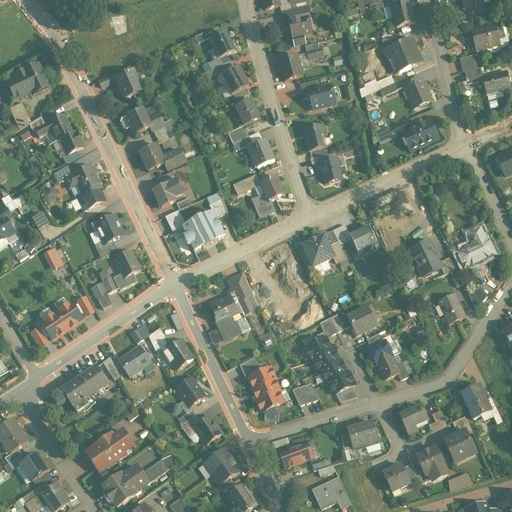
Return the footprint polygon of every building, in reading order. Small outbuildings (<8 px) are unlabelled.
[(277,0),(262,0),(265,12),(280,9),(280,8),(278,8),(276,2),(278,1),(277,0)] [(392,0),(387,0),(381,2),(383,9),(382,9),(383,10),(384,10),(391,8),(391,7),(394,6),(392,0)] [(462,0),(465,10),(474,8),(475,9),(476,9),(476,7),(488,4),(486,0),(462,0)] [(381,2),(368,5),(370,12),(382,9),(383,9),(381,2)] [(394,6),(391,7),(391,8),(394,19),(396,29),(414,25),(408,3),(394,6)] [(291,11),(281,13),(283,21),(310,15),(308,7),(291,11)] [(391,8),(384,10),(387,21),(394,19),(391,8)] [(110,14),(113,24),(125,21),(123,11),(110,14)] [(308,18),(288,23),(292,40),(303,37),(312,35),(308,18)] [(500,26),(494,27),(497,38),(504,36),(502,30),(503,30),(502,25),(500,25),(500,26)] [(494,27),(471,33),(476,52),(499,46),(497,38),(494,27)] [(205,33),(195,38),(198,44),(208,40),(205,33)] [(226,35),(211,42),(220,59),(220,60),(235,53),(226,35)] [(303,37),(292,40),(294,48),(305,45),(303,37)] [(411,39),(384,52),(389,62),(393,60),(399,74),(395,76),(395,77),(422,64),(411,39)] [(317,44),(304,47),(306,53),(318,50),(317,44)] [(318,50),(306,53),(308,61),(323,57),(321,49),(318,50)] [(296,56),(278,61),(284,83),(302,78),(296,56)] [(334,59),(336,67),(345,65),(342,57),(334,59)] [(474,57),(459,60),(462,74),(465,73),(477,70),(474,57)] [(220,59),(207,65),(210,72),(216,69),(223,66),(220,60),(220,59)] [(223,66),(216,69),(219,76),(221,78),(233,71),(230,63),(223,66)] [(38,65),(22,73),(17,75),(16,78),(17,80),(10,84),(18,100),(32,93),(33,96),(50,88),(38,65)] [(210,72),(205,74),(208,81),(219,76),(216,69),(210,72)] [(233,71),(221,78),(221,79),(223,78),(227,84),(233,96),(231,97),(233,96),(246,89),(249,88),(238,69),(233,71)] [(477,70),(465,73),(468,86),(483,82),(483,79),(481,69),(477,70)] [(133,73),(117,80),(125,100),(142,93),(133,73)] [(483,79),(483,82),(487,97),(511,91),(507,73),(483,79)] [(111,76),(99,82),(102,90),(112,85),(113,82),(111,76)] [(221,79),(221,78),(219,79),(218,82),(220,85),(223,86),(227,84),(223,78),(221,79)] [(391,78),(376,84),(377,85),(380,91),(394,85),(391,78)] [(421,79),(410,84),(411,85),(403,88),(413,111),(431,103),(421,79)] [(316,82),(299,86),(301,92),(318,88),(316,82)] [(373,86),(372,84),(366,86),(366,87),(365,87),(369,96),(380,91),(377,85),(375,86),(375,85),(373,86)] [(394,85),(380,91),(383,98),(397,92),(394,85)] [(307,93),(312,112),(336,106),(331,87),(307,93)] [(246,89),(233,96),(236,101),(249,96),(246,89)] [(259,120),(251,103),(252,102),(251,102),(234,109),(235,110),(236,110),(244,127),(243,128),(243,129),(244,128),(245,131),(259,125),(259,124),(258,124),(257,122),(260,121),(260,120),(259,120)] [(22,104),(9,110),(20,132),(30,126),(32,124),(22,104)] [(143,110),(127,118),(128,118),(133,128),(136,135),(136,136),(151,129),(152,133),(153,132),(164,127),(158,114),(147,119),(143,110)] [(64,117),(49,124),(49,125),(44,127),(35,131),(36,132),(39,139),(44,137),(53,133),(57,140),(58,142),(60,141),(73,135),(72,135),(64,117)] [(128,118),(122,121),(121,124),(124,130),(127,131),(133,128),(128,118)] [(32,124),(30,126),(33,133),(36,132),(35,131),(44,127),(40,120),(32,124)] [(423,126),(417,128),(402,135),(410,153),(439,140),(431,122),(423,126)] [(406,123),(393,129),(396,136),(396,135),(409,130),(406,123)] [(164,127),(153,132),(156,138),(166,134),(167,133),(164,127)] [(322,127),(304,131),(304,132),(305,132),(308,143),(307,144),(310,154),(311,153),(323,150),(327,149),(322,127)] [(244,131),(230,138),(229,135),(228,135),(232,145),(248,138),(245,131),(244,128),(243,129),(244,131)] [(26,129),(19,134),(20,137),(23,142),(31,137),(26,129)] [(393,129),(376,137),(380,146),(397,138),(396,135),(396,136),(393,129)] [(53,133),(44,137),(47,142),(50,143),(57,140),(53,133)] [(73,135),(60,141),(67,157),(84,149),(76,133),(72,135),(73,135)] [(166,134),(156,138),(159,145),(169,141),(166,134)] [(232,145),(236,153),(252,145),(248,138),(232,145)] [(266,142),(248,150),(258,170),(275,162),(266,142)] [(156,146),(139,154),(148,173),(149,173),(149,172),(155,168),(156,170),(164,166),(165,165),(163,160),(156,146)] [(323,150),(311,153),(312,160),(323,157),(325,157),(323,150)] [(180,152),(163,160),(165,165),(164,166),(168,173),(186,164),(180,152)] [(511,162),(509,156),(497,161),(505,178),(511,175),(511,162)] [(312,160),(311,160),(312,166),(320,164),(325,163),(323,157),(312,160)] [(325,163),(320,164),(320,165),(322,164),(325,174),(323,175),(325,185),(342,181),(341,181),(340,176),(341,176),(337,160),(325,163)] [(69,166),(53,176),(58,185),(66,181),(65,180),(73,176),(72,173),(72,172),(69,166)] [(73,176),(65,180),(66,181),(70,190),(70,189),(78,185),(84,198),(84,197),(91,193),(91,194),(99,190),(100,190),(93,175),(92,175),(89,169),(90,168),(73,176)] [(257,177),(234,187),(238,197),(256,189),(261,186),(261,185),(257,177)] [(276,178),(261,185),(261,186),(256,189),(260,199),(253,202),(261,220),(275,213),(271,203),(284,197),(276,178)] [(177,182),(168,186),(168,185),(153,192),(161,210),(176,203),(174,199),(183,195),(177,182)] [(59,199),(54,187),(41,193),(46,205),(59,199)] [(99,190),(91,194),(91,193),(84,197),(84,198),(78,200),(84,213),(95,208),(94,206),(104,201),(99,190)] [(22,196),(14,201),(17,207),(26,202),(22,196)] [(190,200),(177,205),(180,212),(193,206),(190,200)] [(222,201),(209,207),(212,214),(213,213),(217,220),(227,215),(222,201)] [(4,207),(0,210),(0,225),(7,222),(12,219),(4,207)] [(179,212),(165,219),(173,234),(182,229),(186,227),(179,212)] [(34,219),(40,231),(51,225),(44,213),(34,219)] [(212,214),(205,217),(205,216),(190,224),(190,225),(186,227),(182,229),(186,237),(183,238),(188,248),(191,247),(194,254),(202,250),(203,251),(218,243),(218,242),(225,238),(217,220),(213,213),(212,214)] [(115,218),(95,227),(102,242),(104,247),(124,237),(115,218)] [(7,222),(0,225),(0,229),(6,240),(15,235),(14,234),(15,232),(12,226),(10,226),(7,222)] [(345,227),(333,232),(338,244),(340,247),(351,242),(349,237),(350,237),(345,227)] [(350,237),(349,237),(351,242),(358,255),(377,246),(369,228),(350,237)] [(475,244),(455,254),(464,272),(496,257),(488,238),(486,239),(481,228),(470,234),(475,244)] [(6,240),(0,243),(0,251),(18,240),(15,235),(6,240)] [(324,238),(316,242),(315,241),(310,243),(311,245),(303,248),(313,269),(319,266),(320,267),(328,264),(327,262),(333,260),(334,259),(328,248),(324,238)] [(338,244),(328,248),(334,259),(333,260),(336,265),(346,260),(340,247),(338,244)] [(429,244),(410,253),(422,277),(441,269),(442,268),(440,263),(437,256),(435,257),(429,244)] [(57,249),(44,255),(53,272),(65,266),(57,249)] [(131,253),(115,261),(122,276),(124,281),(134,276),(140,273),(131,253)] [(450,259),(440,263),(442,268),(441,269),(445,277),(449,274),(457,271),(450,256),(449,257),(450,259)] [(457,271),(449,274),(456,289),(464,286),(457,271)] [(244,275),(228,283),(235,297),(237,301),(238,304),(248,299),(254,296),(244,275)] [(124,281),(122,276),(113,280),(119,291),(120,292),(137,283),(134,276),(124,281)] [(113,279),(91,289),(97,301),(98,301),(103,311),(111,307),(106,297),(119,291),(113,280),(113,279)] [(481,289),(468,295),(475,311),(487,299),(481,289)] [(454,296),(438,304),(449,327),(465,319),(454,296)] [(230,299),(211,308),(217,322),(215,323),(224,343),(239,336),(230,317),(237,314),(232,304),(237,301),(235,297),(230,299)] [(86,299),(78,303),(78,305),(83,314),(85,318),(93,313),(86,299)] [(248,299),(238,304),(244,317),(255,312),(248,299)] [(71,305),(56,315),(68,332),(83,322),(80,317),(74,308),(71,305)] [(78,305),(74,308),(80,317),(83,314),(78,305)] [(367,310),(348,320),(357,338),(376,328),(376,327),(374,328),(369,320),(372,319),(367,310)] [(179,314),(173,316),(178,332),(184,330),(179,314)] [(56,315),(41,325),(43,328),(49,337),(53,342),(68,332),(56,315)] [(337,316),(330,320),(338,334),(345,331),(337,316)] [(338,334),(330,320),(319,325),(324,334),(313,339),(315,344),(326,339),(326,340),(338,334)] [(49,337),(43,328),(40,331),(45,340),(49,337)] [(421,328),(416,331),(419,338),(424,336),(421,328)] [(511,329),(503,334),(511,354),(511,329)] [(40,331),(39,330),(31,335),(40,349),(48,344),(45,340),(40,331)] [(159,331),(149,338),(152,346),(162,340),(164,338),(159,331)] [(137,346),(144,342),(137,332),(131,336),(137,346)] [(267,349),(278,344),(272,333),(261,338),(267,349)] [(379,335),(367,342),(370,349),(383,343),(382,341),(379,335)] [(389,338),(382,341),(383,343),(385,342),(387,346),(392,343),(389,338)] [(315,344),(305,349),(311,362),(306,365),(313,362),(313,361),(332,352),(331,352),(326,340),(326,339),(315,344)] [(162,340),(152,346),(156,353),(164,347),(166,345),(162,340)] [(370,349),(368,350),(371,356),(371,358),(372,361),(374,361),(376,366),(377,366),(392,359),(393,359),(387,346),(385,342),(383,343),(370,349)] [(167,352),(174,362),(171,364),(177,372),(188,365),(188,364),(193,360),(181,343),(167,352)] [(164,347),(156,353),(159,360),(165,357),(163,355),(167,352),(164,347)] [(134,355),(120,363),(120,362),(119,363),(125,371),(125,370),(129,377),(129,378),(150,364),(140,349),(133,354),(134,355)] [(332,352),(313,361),(313,362),(319,374),(313,376),(321,373),(320,373),(339,364),(339,363),(333,351),(331,352),(332,352)] [(121,379),(111,359),(103,364),(115,383),(121,379)] [(255,359),(239,367),(243,374),(259,366),(255,359)] [(392,359),(377,366),(381,375),(381,376),(382,379),(384,380),(385,382),(397,376),(399,375),(395,365),(392,359)] [(339,364),(320,373),(321,373),(326,385),(321,388),(328,384),(347,375),(341,362),(339,363),(339,364)] [(409,378),(401,362),(395,365),(399,375),(397,376),(400,382),(409,378)] [(259,366),(243,374),(246,382),(249,380),(266,372),(263,365),(259,366)] [(96,369),(79,380),(75,375),(58,387),(73,410),(90,398),(108,386),(96,369)] [(266,372),(249,380),(254,391),(274,381),(274,382),(281,379),(281,378),(276,381),(270,370),(266,372)] [(347,375),(328,384),(334,397),(336,396),(352,388),(355,387),(349,374),(347,375)] [(192,381),(177,391),(190,410),(205,400),(192,381)] [(274,381),(254,391),(252,391),(258,402),(278,393),(285,390),(279,392),(274,382),(274,381)] [(305,388),(312,403),(312,404),(319,401),(311,385),(305,388)] [(299,390),(298,390),(306,405),(306,406),(312,403),(305,388),(305,387),(299,390)] [(352,388),(336,396),(340,404),(357,399),(352,388)] [(479,388),(461,396),(473,422),(481,418),(490,413),(491,413),(486,402),(479,388)] [(306,405),(298,390),(299,390),(298,389),(292,392),(300,408),(306,405)] [(278,393),(258,402),(256,403),(262,414),(264,414),(275,408),(283,404),(278,393)] [(90,398),(73,410),(77,415),(94,403),(90,398)] [(491,400),(486,402),(491,413),(490,413),(492,416),(498,413),(491,400)] [(275,408),(264,414),(265,416),(264,423),(277,423),(278,415),(275,408)] [(421,408),(408,414),(409,415),(400,418),(409,437),(417,433),(415,427),(427,421),(421,408)] [(192,411),(178,421),(182,426),(196,417),(192,411)] [(440,413),(432,417),(436,424),(429,427),(432,434),(447,427),(440,413)] [(196,417),(182,426),(188,435),(194,430),(201,425),(196,417)] [(201,425),(194,430),(206,447),(222,436),(210,419),(201,425)] [(465,419),(453,425),(459,437),(465,434),(465,433),(468,437),(473,435),(465,419)] [(0,440),(3,445),(20,434),(12,421),(0,429),(0,440)] [(359,428),(347,432),(348,436),(353,450),(365,446),(365,447),(377,443),(374,434),(375,433),(372,424),(359,428)] [(111,436),(106,440),(106,439),(105,440),(106,441),(102,443),(101,442),(101,443),(96,447),(97,448),(86,456),(93,465),(92,466),(96,472),(97,471),(99,475),(125,457),(124,454),(133,447),(123,432),(113,439),(111,436)] [(459,437),(454,440),(454,439),(445,443),(451,455),(454,454),(457,461),(465,457),(466,460),(476,455),(468,437),(465,433),(465,434),(459,437)] [(20,434),(3,445),(10,455),(10,456),(18,451),(28,444),(23,437),(23,438),(20,434)] [(348,436),(340,438),(344,453),(353,450),(348,436)] [(306,445),(279,456),(285,471),(312,460),(306,445)] [(436,450),(416,460),(421,471),(424,478),(425,478),(430,476),(434,478),(437,483),(448,478),(444,469),(445,469),(436,450)] [(18,451),(10,456),(10,455),(4,459),(8,464),(21,456),(18,451)] [(215,458),(206,464),(206,465),(208,468),(207,470),(212,477),(233,461),(231,459),(225,451),(215,458)] [(211,453),(199,461),(203,467),(206,465),(206,464),(215,458),(211,453)] [(21,456),(8,464),(13,472),(22,466),(22,465),(25,462),(21,456)] [(36,456),(22,465),(22,466),(33,483),(38,479),(47,473),(48,473),(36,456)] [(162,461),(142,475),(148,485),(148,486),(167,473),(162,461)] [(212,477),(216,482),(218,483),(220,486),(221,486),(230,480),(240,473),(235,465),(235,464),(233,461),(212,477)] [(330,461),(312,466),(314,473),(318,472),(333,467),(330,461)] [(401,466),(383,475),(392,494),(410,486),(401,466)] [(412,466),(406,469),(413,485),(420,481),(416,474),(412,466)] [(333,467),(318,472),(320,479),(336,474),(333,467)] [(137,469),(123,479),(121,476),(120,477),(120,478),(117,481),(116,480),(115,480),(103,488),(106,494),(105,495),(105,496),(106,495),(112,504),(111,504),(112,505),(114,504),(117,509),(122,506),(131,500),(135,497),(134,495),(135,494),(148,485),(142,475),(137,469)] [(421,471),(416,474),(420,481),(422,486),(428,483),(425,478),(424,478),(421,471)] [(47,473),(38,479),(42,486),(52,480),(47,473)] [(448,481),(452,493),(474,487),(470,475),(448,481)] [(230,480),(221,486),(220,486),(218,488),(221,493),(226,490),(233,485),(230,480)] [(233,485),(226,490),(230,496),(243,487),(239,481),(233,485)] [(330,487),(329,484),(312,492),(321,511),(338,504),(341,510),(351,505),(340,482),(330,487)] [(42,496),(27,506),(26,505),(24,506),(28,511),(40,511),(49,506),(52,511),(58,511),(69,505),(57,487),(42,496)] [(250,511),(257,507),(243,487),(230,496),(226,498),(232,506),(234,504),(238,511),(250,511)] [(38,489),(22,499),(26,505),(27,506),(42,496),(38,489)] [(511,511),(511,500),(511,496),(499,499),(501,504),(502,511),(511,511)] [(186,511),(181,500),(169,508),(172,511),(186,511)] [(487,511),(485,503),(465,509),(465,511),(487,511)]
